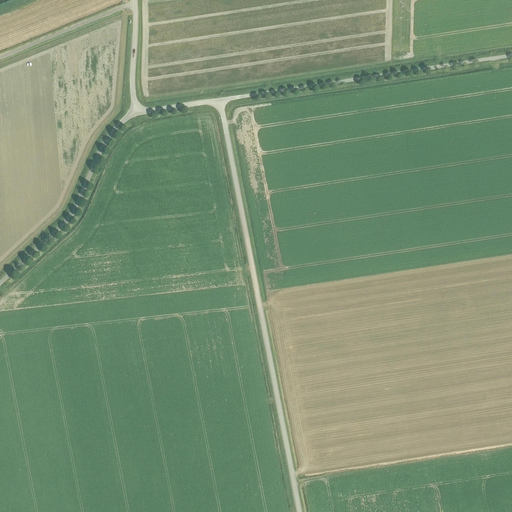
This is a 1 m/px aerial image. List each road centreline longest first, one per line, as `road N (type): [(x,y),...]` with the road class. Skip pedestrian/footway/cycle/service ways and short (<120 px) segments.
road 1 (unclassified): [(296,511),(219,100)]
road 2 (unclassified): [(219,100),(511,56)]
road 3 (unclassified): [(136,113),(107,139),(72,213),(0,283)]
road 4 (unclassified): [(0,57),(134,4)]
